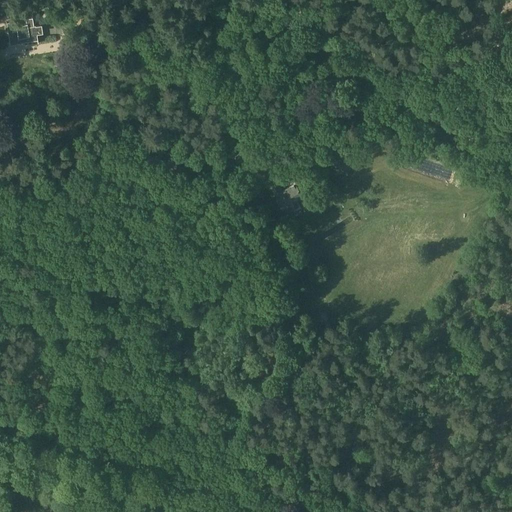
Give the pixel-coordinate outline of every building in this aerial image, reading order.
[(16,20),(6,22),(7,29),(4,29),(4,30),(7,30),(9,43),(6,43),(6,44),(36,39),(37,42),(38,42),(36,33),(42,33),(41,25),(50,24),(50,23),(35,25),(33,25),(32,17),(25,19),(26,23),(16,25),(16,20)] [(334,141),(324,148),(336,168),(347,161),(334,141)] [(242,151),(237,155),(241,162),(255,154),(250,147),(251,147),(248,143),(240,148),(242,151)] [(303,194),(295,183),(283,191),(275,179),(268,184),(275,195),(276,195),(284,208),(298,199),(297,198),(303,194)] [(281,276),(293,269),(287,260),(275,267),(281,276)]
